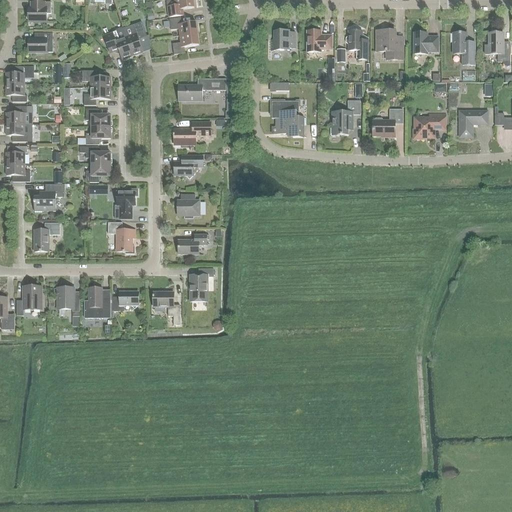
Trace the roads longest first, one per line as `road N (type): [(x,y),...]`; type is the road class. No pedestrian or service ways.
road 1 (residential): [(236,60),(252,79),(259,136),(279,153),(413,162),(511,157)]
road 2 (residential): [(264,0),(511,3)]
road 3 (residential): [(155,181),(123,177),(123,83),(154,72)]
road 4 (residential): [(24,274),(156,273)]
